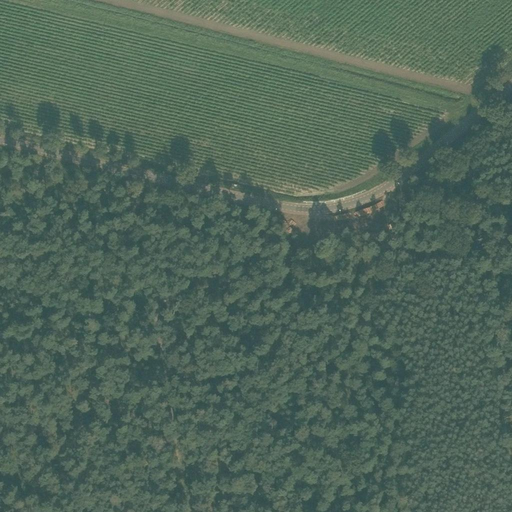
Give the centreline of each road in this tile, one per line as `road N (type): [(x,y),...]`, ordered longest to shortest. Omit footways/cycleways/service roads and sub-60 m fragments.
road 1 (tertiary): [(0,140),(304,210),(333,208),(380,192),(511,84)]
road 2 (track): [(381,207),(511,222)]
